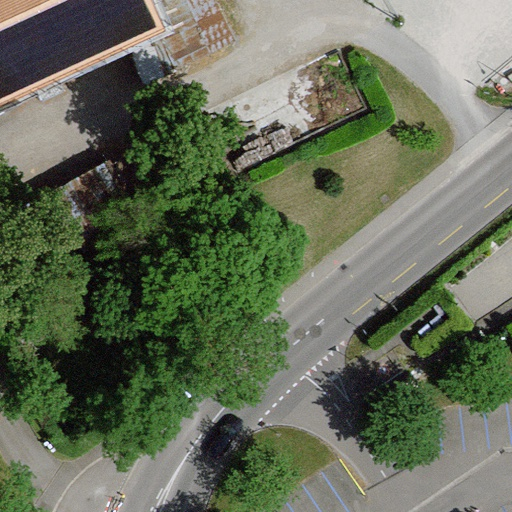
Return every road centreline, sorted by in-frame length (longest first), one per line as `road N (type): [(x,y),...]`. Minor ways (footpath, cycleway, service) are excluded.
road 1 (tertiary): [(511,165),(300,336)]
road 2 (tertiary): [(300,336),(226,400),(158,499)]
road 3 (residential): [(300,336),(416,511)]
